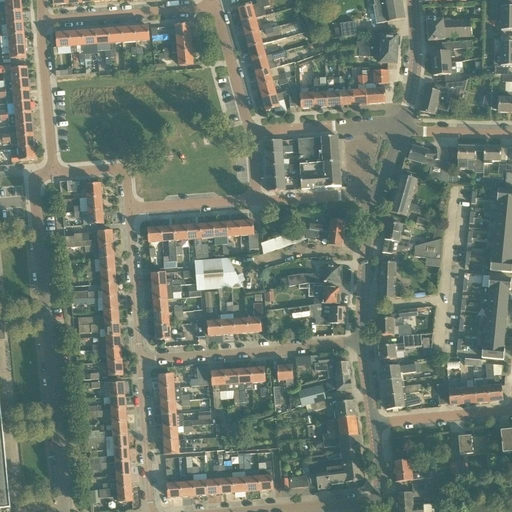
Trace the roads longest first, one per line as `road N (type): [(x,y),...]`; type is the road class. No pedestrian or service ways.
road 1 (residential): [(64,511),(34,185),(53,172)]
road 2 (residential): [(137,359),(361,340)]
road 3 (residential): [(41,21),(215,5)]
road 4 (residential): [(151,511),(137,359)]
road 5 (residential): [(53,172),(41,21)]
road 6 (residential): [(400,128),(250,133)]
road 7 (residential): [(137,359),(127,212)]
road 8 (residential): [(361,340),(377,197)]
road 9 (residential): [(373,423),(511,408)]
road 10 (residential): [(250,133),(215,5)]
road 11 (residential): [(400,128),(413,77),(411,0)]
road 12 (residential): [(253,511),(380,501)]
road 13 (residential): [(251,205),(377,197)]
road 14 (residential): [(127,212),(251,205)]
